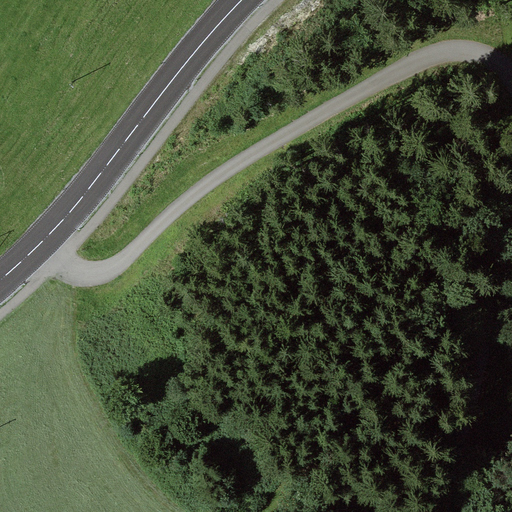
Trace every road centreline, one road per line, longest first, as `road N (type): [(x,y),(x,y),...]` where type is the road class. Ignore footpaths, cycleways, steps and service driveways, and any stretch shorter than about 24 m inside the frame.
road 1 (track): [(39,245),(99,275),(145,243),(180,203),(429,45),(467,50),(511,80)]
road 2 (tertiary): [(0,282),(93,183),(242,0)]
road 3 (track): [(511,197),(447,511)]
